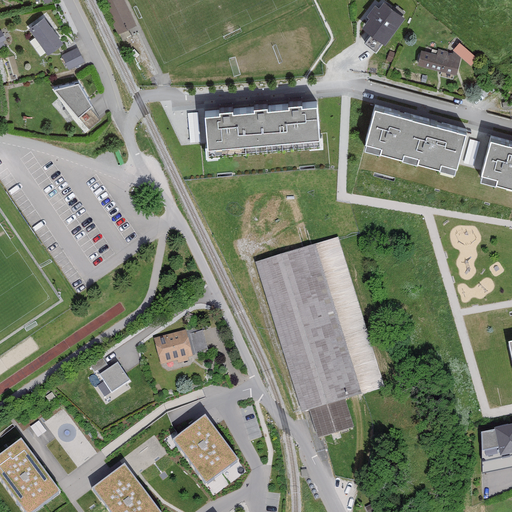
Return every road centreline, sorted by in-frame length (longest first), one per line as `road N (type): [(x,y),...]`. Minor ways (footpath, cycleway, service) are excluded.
road 1 (residential): [(128,119),(145,98),(342,83),(511,125)]
road 2 (residential): [(342,511),(310,449),(265,397),(156,185)]
road 3 (residential): [(156,185),(0,139)]
